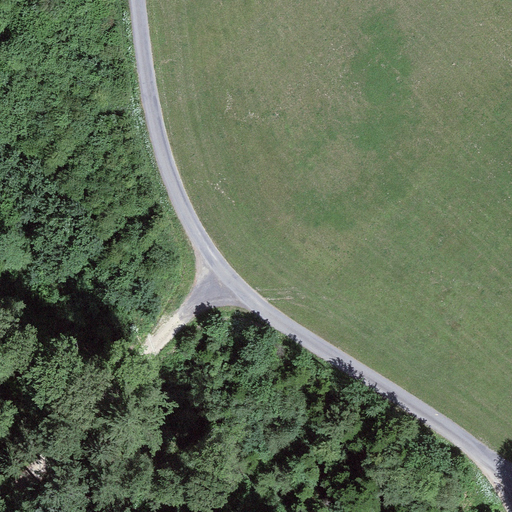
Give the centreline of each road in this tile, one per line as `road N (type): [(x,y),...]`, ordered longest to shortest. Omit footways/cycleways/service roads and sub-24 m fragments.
road 1 (track): [(511,474),(290,341),(220,273),(161,147),(138,0)]
road 2 (track): [(220,273),(0,511)]
